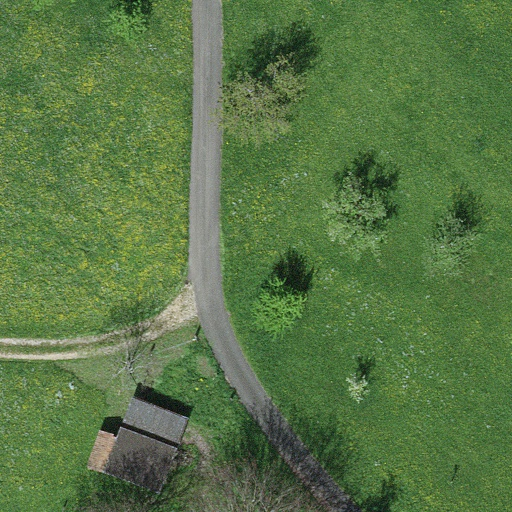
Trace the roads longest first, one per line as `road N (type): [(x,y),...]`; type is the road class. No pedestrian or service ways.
road 1 (track): [(346,511),(298,455),(229,345),(211,294),(213,0)]
road 2 (track): [(0,353),(141,340),(165,333),(211,294)]
